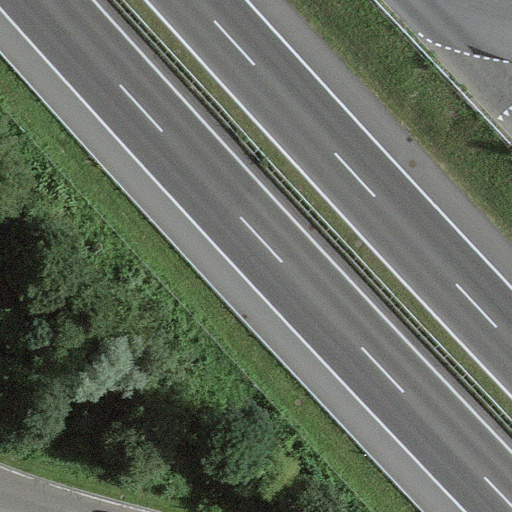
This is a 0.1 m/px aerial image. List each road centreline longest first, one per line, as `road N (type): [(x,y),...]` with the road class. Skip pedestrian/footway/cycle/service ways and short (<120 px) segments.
road 1 (motorway): [(46,0),(511,506)]
road 2 (motorway): [(511,343),(195,0)]
